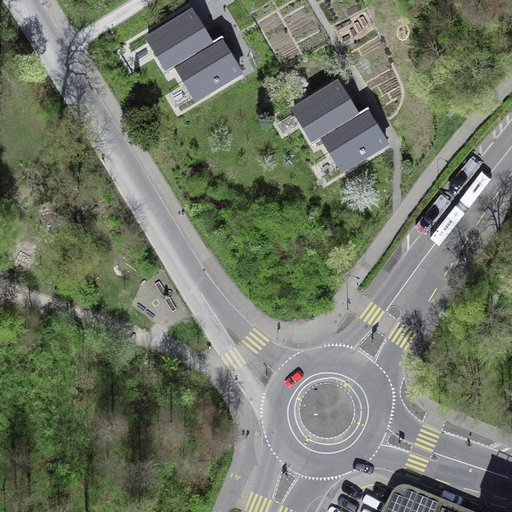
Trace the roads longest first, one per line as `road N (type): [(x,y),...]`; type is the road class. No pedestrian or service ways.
road 1 (unclassified): [(280,390),(189,276),(18,0)]
road 2 (track): [(511,79),(425,180),(345,295)]
road 3 (secondary): [(511,148),(356,366)]
road 4 (track): [(0,289),(186,357)]
road 5 (secondary): [(511,485),(377,434)]
